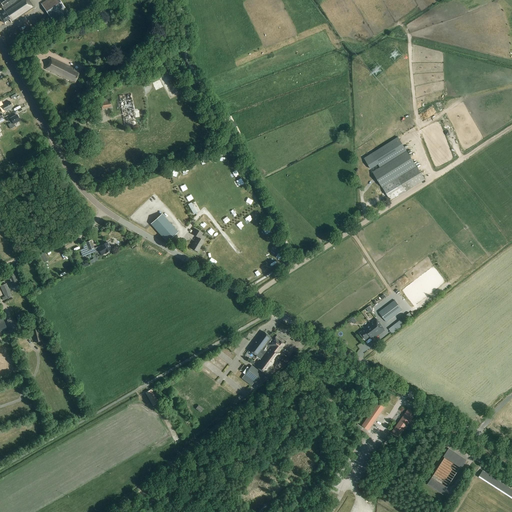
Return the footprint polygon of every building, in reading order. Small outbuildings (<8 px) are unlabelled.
[(4,12),(0,14),(0,17),(4,23),(9,20),(11,23),(34,8),(28,0),(0,0),(0,2),(3,7),(2,7),(4,12)] [(47,0),(41,4),(53,22),(67,12),(59,0),(47,0)] [(49,62),(50,62),(48,66),(46,66),(45,69),(74,83),(80,72),(50,58),(49,62)] [(131,93),(120,95),(124,124),(136,122),(131,93)] [(101,102),(102,109),(111,108),(110,101),(101,102)] [(2,106),(5,112),(13,107),(9,102),(2,106)] [(8,125),(10,129),(15,127),(14,124),(20,121),(17,115),(10,118),(10,117),(7,119),(8,122),(9,121),(10,123),(8,125)] [(395,139),(364,159),(371,169),(378,165),(380,168),(372,172),(382,188),(398,178),(416,166),(406,151),(403,153),(395,139)] [(406,191),(425,180),(416,166),(398,178),(382,188),(390,200),(406,191)] [(188,205),(193,215),(197,213),(191,203),(188,205)] [(151,224),(167,242),(178,232),(162,214),(151,224)] [(197,237),(191,248),(197,252),(204,241),(199,239),(202,234),(195,229),(192,234),(197,237)] [(91,250),(93,255),(100,252),(102,255),(105,253),(105,254),(111,250),(111,249),(110,247),(107,243),(101,246),(98,248),(97,247),(94,248),(91,241),(86,243),(89,251),(91,250)] [(8,277),(13,288),(20,284),(15,273),(8,277)] [(1,287),(6,299),(12,297),(6,284),(1,287)] [(379,312),(386,323),(402,310),(395,300),(379,312)] [(354,316),(349,320),(352,325),(358,321),(354,316)] [(373,340),(385,330),(376,319),(368,325),(363,329),(364,329),(359,333),(365,341),(370,337),(373,340)] [(396,330),(402,326),(399,321),(393,326),(396,330)] [(249,350),(257,356),(260,353),(263,355),(255,367),(267,376),(278,361),(281,363),(286,357),(282,354),(282,355),(279,352),(284,345),(285,343),(285,342),(277,336),(275,338),(273,340),(271,338),(263,332),(249,350)] [(245,375),(254,382),(259,376),(249,368),(245,375)] [(146,393),(153,406),(158,403),(151,390),(146,393)] [(362,426),(369,430),(384,408),(378,403),(362,426)] [(392,433),(399,437),(405,428),(408,430),(412,424),(410,422),(415,414),(408,409),(392,433)] [(383,446),(385,448),(393,436),(391,434),(383,446)] [(427,485),(443,495),(460,468),(462,468),(467,460),(449,448),(444,457),(445,458),(427,485)] [(511,489),(483,471),(479,477),(511,498),(511,489)]
